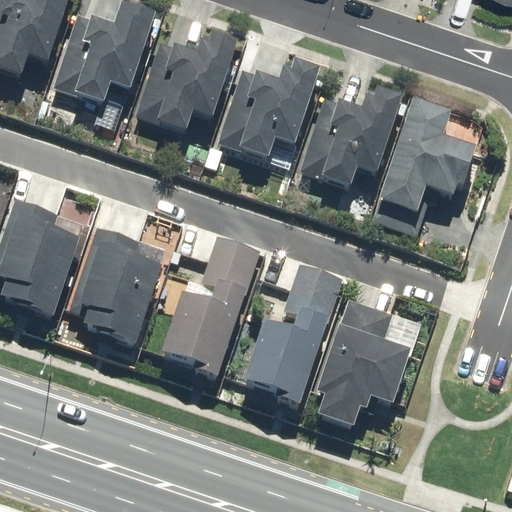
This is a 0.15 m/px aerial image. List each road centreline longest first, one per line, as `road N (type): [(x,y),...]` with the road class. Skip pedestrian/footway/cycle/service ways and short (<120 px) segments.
road 1 (residential): [(0,141),(508,305)]
road 2 (secondary): [(246,511),(0,427)]
road 3 (residential): [(282,0),(511,77)]
